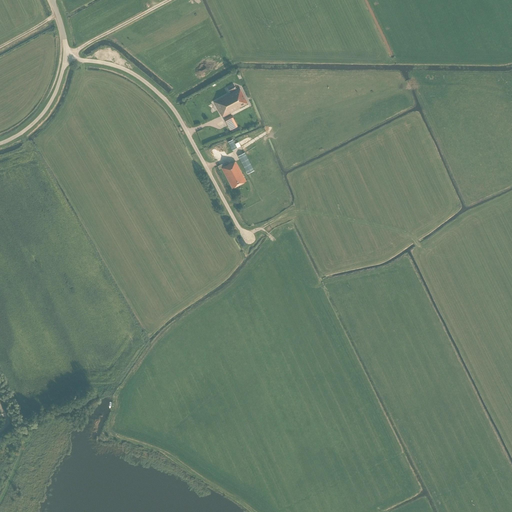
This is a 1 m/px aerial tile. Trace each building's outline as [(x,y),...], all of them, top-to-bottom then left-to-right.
[(223,118),(248,105),(240,89),(213,103),(220,116),(221,115),(223,118)] [(224,119),(230,130),(237,127),(231,115),(224,119)] [(232,140),(228,143),(227,143),(232,152),(237,149),(232,140)] [(251,168),(244,154),(238,157),(245,171),(247,174),(253,171),(251,168)] [(232,190),(246,183),(235,162),(232,164),(231,163),(224,167),(222,165),(217,167),(219,171),(221,170),(232,190)]
